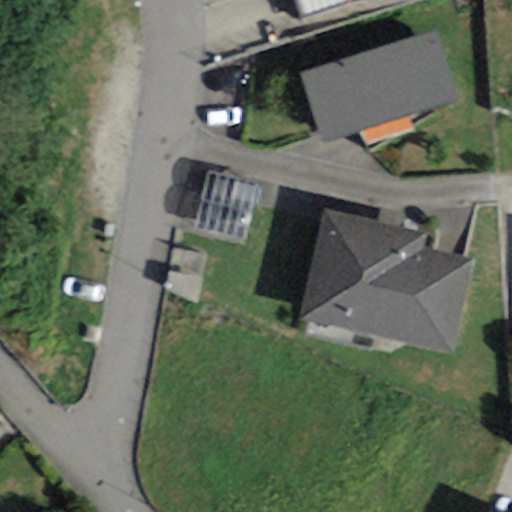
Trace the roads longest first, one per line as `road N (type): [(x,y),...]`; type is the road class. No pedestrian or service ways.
road 1 (residential): [(78,466),(129,355),(157,87),(158,0)]
road 2 (unknown): [(157,87),(350,174),(391,186),(498,186),(511,194)]
road 3 (residential): [(0,373),(78,466)]
